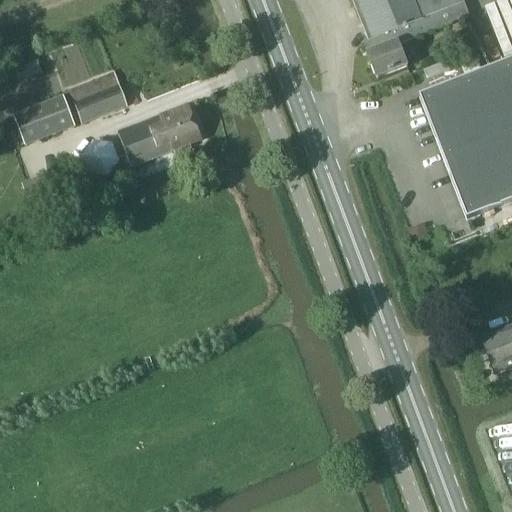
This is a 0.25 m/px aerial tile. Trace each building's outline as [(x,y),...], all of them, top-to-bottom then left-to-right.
[(419,0),(416,1),(415,0),(357,0),(373,38),(375,37),(380,49),(367,54),(377,81),(409,69),(400,46),(470,18),(462,0),(419,0)] [(511,62),(419,98),(467,221),(511,203),(511,62)] [(82,125),(127,108),(114,75),(70,92),(82,125)] [(13,114),(25,144),(75,125),(63,95),(13,114)] [(194,166),(187,148),(201,142),(188,108),(119,134),(133,169),(175,153),(182,171),(194,166)] [(26,183),(22,185),(29,203),(42,197),(47,196),(50,205),(58,202),(55,193),(63,190),(56,172),(26,183)] [(511,327),(482,339),(496,376),(511,370),(511,327)]
